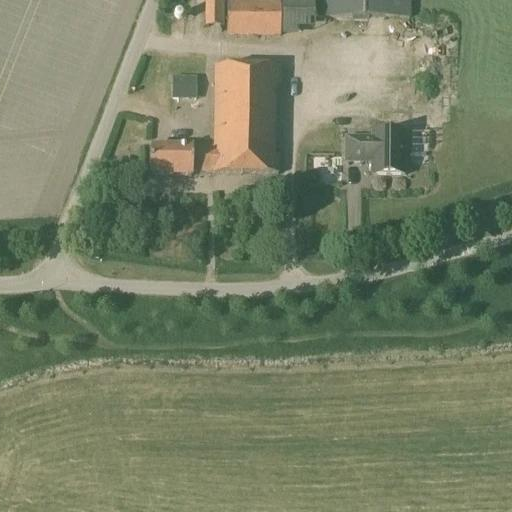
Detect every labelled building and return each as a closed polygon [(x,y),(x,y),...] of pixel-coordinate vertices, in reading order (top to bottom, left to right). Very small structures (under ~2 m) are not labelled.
[(226,38),(313,39),(313,0),(279,0),(279,2),(227,2),(226,38)] [(316,0),(316,19),(410,20),(410,0),(316,0)] [(205,28),(223,28),(224,4),(205,4),(205,28)] [(150,176),(193,176),(193,172),(214,172),(214,174),(278,175),(278,157),(274,157),(274,88),(280,88),(280,69),(215,69),(214,154),(193,154),(193,149),(150,148),(150,176)] [(172,78),(172,93),(195,94),(195,78),(172,78)] [(372,177),(375,177),(405,177),(405,135),(373,135),(373,140),(347,140),(346,164),(372,164),(372,177)]
